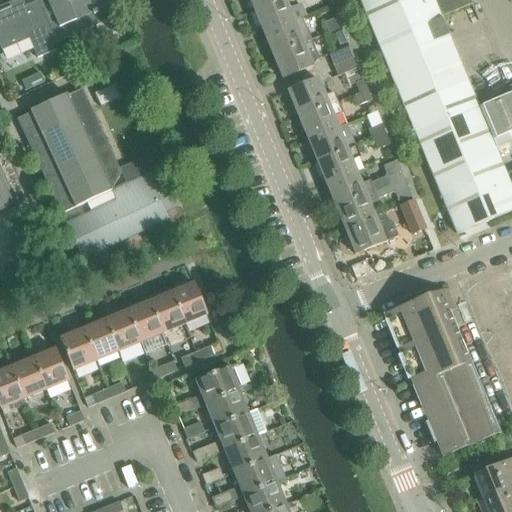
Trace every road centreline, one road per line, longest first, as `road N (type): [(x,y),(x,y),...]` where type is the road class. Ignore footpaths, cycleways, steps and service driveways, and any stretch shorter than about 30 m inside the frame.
road 1 (tertiary): [(336,314),(206,0)]
road 2 (tertiary): [(421,511),(336,314)]
road 3 (residential): [(183,511),(151,441),(37,488)]
road 4 (residential): [(336,314),(511,242)]
